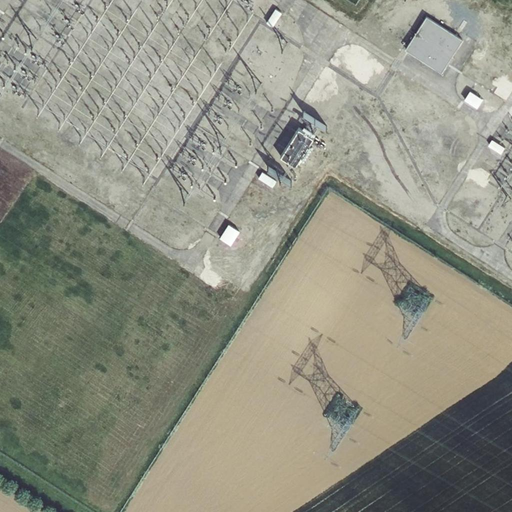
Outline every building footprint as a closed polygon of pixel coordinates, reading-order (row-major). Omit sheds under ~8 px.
[(282,10),(275,6),(266,21),(273,25),(282,10)] [(452,58),(462,42),(426,18),(415,34),(452,58)] [(442,73),(452,58),(415,34),(405,49),(442,73)] [(292,48),(287,61),(293,64),(298,50),(292,48)] [(305,109),(317,116),(337,81),(326,74),(305,109)] [(511,88),(500,81),(492,93),(503,101),(511,88)] [(483,99),(469,90),(463,100),(477,108),(483,99)] [(297,126),(280,159),(297,167),(313,134),(297,126)] [(506,148),(492,139),(488,146),(501,154),(506,148)] [(276,179),(262,170),(258,177),(272,186),(276,179)] [(486,181),(472,172),(469,177),(483,186),(486,181)] [(239,229),(228,222),(220,236),(231,243),(239,229)] [(222,277),(204,266),(199,275),(216,286),(222,277)]
